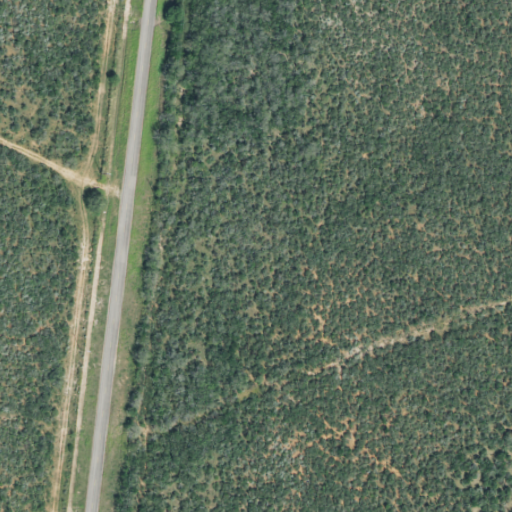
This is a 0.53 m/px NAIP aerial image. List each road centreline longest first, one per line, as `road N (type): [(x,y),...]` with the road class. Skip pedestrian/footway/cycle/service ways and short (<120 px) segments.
road 1 (secondary): [(103,511),(113,434),(113,314),(149,0)]
road 2 (residential): [(511,309),(237,410),(113,434)]
